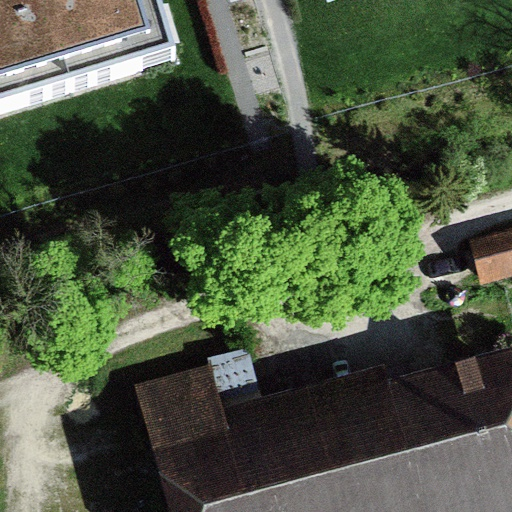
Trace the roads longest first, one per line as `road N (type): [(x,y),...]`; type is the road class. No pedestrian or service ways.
road 1 (unclassified): [(511,207),(159,319)]
road 2 (track): [(159,319),(0,388)]
